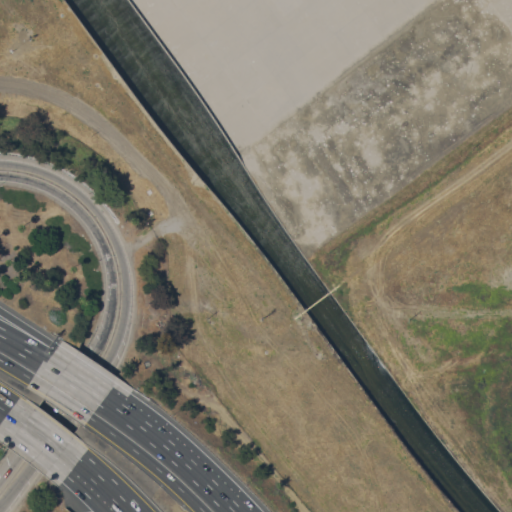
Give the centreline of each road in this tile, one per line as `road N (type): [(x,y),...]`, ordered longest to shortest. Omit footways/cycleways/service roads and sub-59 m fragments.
road 1 (motorway): [(44,358),(0,310),(14,176),(52,189),(85,216),(110,268),(111,310),(94,356),(0,480)]
road 2 (track): [(511,141),(386,235),(377,271),(389,308),(434,359),(448,401),(511,491)]
road 3 (motorway): [(0,506),(107,358),(124,297),(118,250),(94,209),(44,171),(0,163)]
road 4 (motorway): [(237,511),(111,405)]
road 5 (motorway): [(203,511),(95,422)]
